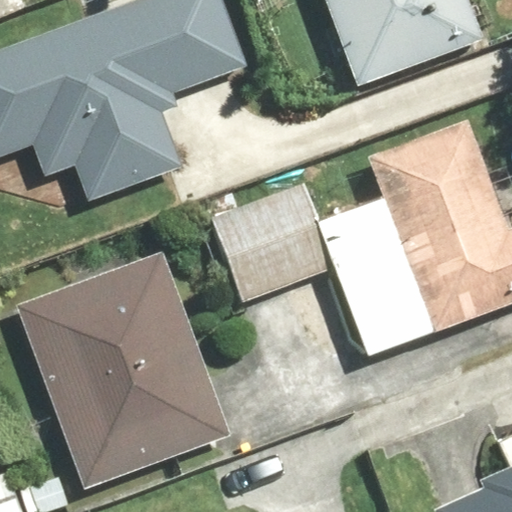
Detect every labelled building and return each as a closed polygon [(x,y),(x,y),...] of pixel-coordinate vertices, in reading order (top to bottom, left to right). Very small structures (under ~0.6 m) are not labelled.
[(214,0),(171,0),(0,57),(0,161),(31,151),(42,185),(72,175),(82,207),(181,174),(159,108),(241,81),(214,0)] [(317,0),(351,97),(486,51),(469,0),(317,0)] [(511,306),(511,214),(501,219),(466,124),(361,162),(374,197),(316,218),(303,182),(208,216),(241,306),(331,274),(363,360),(511,306)] [(162,256),(12,308),(78,499),(228,447),(162,256)] [(14,470),(0,474),(0,511),(66,511),(57,480),(20,491),(14,470)] [(511,511),(511,475),(430,511),(511,511)]
